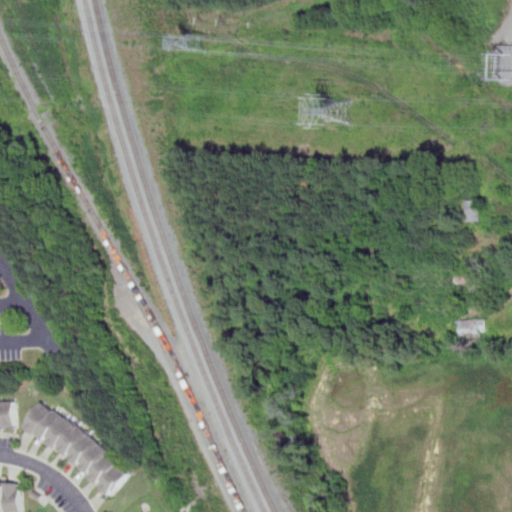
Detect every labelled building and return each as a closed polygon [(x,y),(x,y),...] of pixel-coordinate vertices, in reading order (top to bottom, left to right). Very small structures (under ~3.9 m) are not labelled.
[(467,200),(467,222),(483,222),(483,200),(467,200)] [(459,274),(459,287),(483,287),(483,274),(459,274)] [(488,319),(462,319),(462,336),(488,336),(488,319)] [(26,425),(114,496),(134,471),(46,399),(26,425)] [(0,430),(19,430),(19,402),(0,402),(0,430)] [(24,480),(0,480),(0,510),(25,510),(24,480)]
